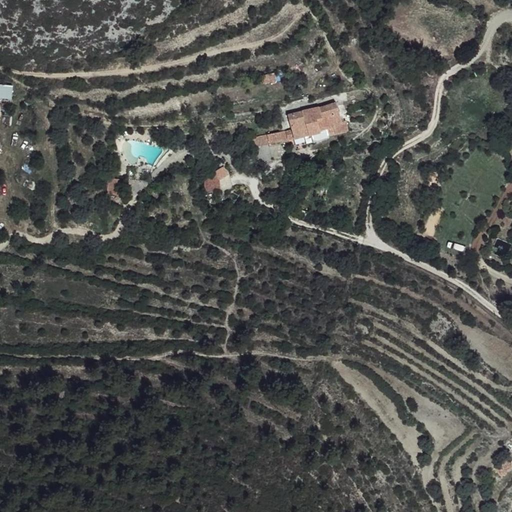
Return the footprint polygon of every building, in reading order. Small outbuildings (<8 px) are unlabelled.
[(277,82),(275,72),(259,75),(261,85),(277,82)] [(13,86),(0,84),(0,97),(12,99),(13,86)] [(335,101),(288,112),(294,136),(339,123),(335,101)] [(213,172),(204,173),(206,192),(221,190),(220,180),(229,174),(224,166),(213,172)] [(120,179),(110,177),(107,194),(118,195),(120,179)] [(511,464),(508,460),(498,470),(503,477),(511,468),(511,464)]
